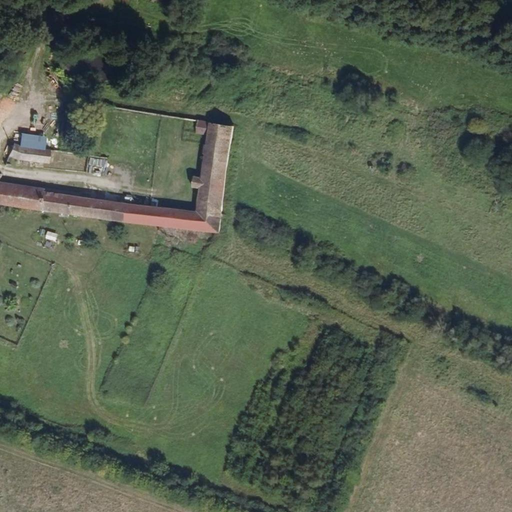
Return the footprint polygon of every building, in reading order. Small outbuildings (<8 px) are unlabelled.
[(197,198),(220,201),(231,127),(184,120),(181,132),(206,136),(200,178),(192,177),(190,189),(198,191),(197,198)] [(47,161),(52,161),(53,153),(13,149),(8,160),(47,165),(47,161)] [(0,205),(41,212),(45,191),(0,184),(0,205)] [(58,214),(171,230),(174,209),(45,191),(41,212),(58,214)] [(218,212),(219,209),(220,201),(197,198),(195,212),(218,215),(218,212)] [(181,231),(191,233),(195,212),(174,209),(171,230),(181,231)] [(212,235),(215,236),(218,215),(195,212),(191,233),(212,235)] [(55,242),(57,234),(47,231),(44,238),(55,242)]
